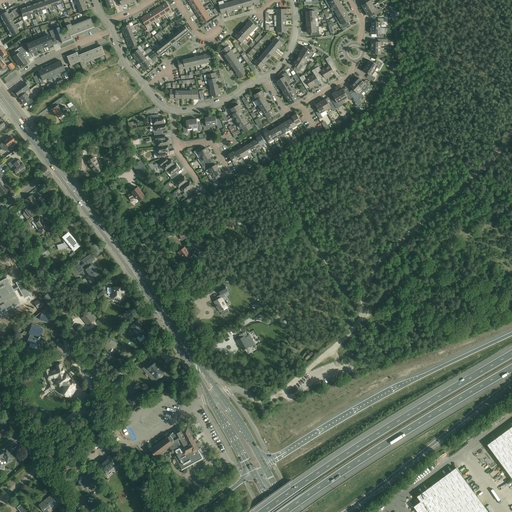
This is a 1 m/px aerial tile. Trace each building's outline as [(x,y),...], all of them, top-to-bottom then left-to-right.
[(48,0),(46,0),(42,1),(45,9),(49,8),(51,15),(53,14),(53,12),(52,11),(48,0)] [(48,0),(52,11),(55,10),(53,6),(57,5),(54,0),(48,0)] [(109,9),(115,7),(112,0),(106,0),(105,1),(109,9)] [(238,10),(235,0),(230,2),(232,11),(238,10)] [(243,8),(240,0),(236,0),(235,0),(238,10),(243,8)] [(365,11),(373,5),(372,3),(373,2),(372,0),(365,0),(367,2),(362,5),(365,11)] [(37,3),(41,15),(42,17),(44,16),(42,10),(45,9),(42,1),(37,3)] [(204,2),(203,1),(192,8),(195,13),(204,7),(201,4),(204,2)] [(171,18),(170,16),(168,13),(171,10),(166,2),(161,6),(168,17),(170,19),(171,18)] [(230,2),(224,4),(227,13),(232,11),(230,2)] [(342,6),(339,2),(332,6),(334,11),(342,6)] [(31,5),(34,13),(37,12),(39,16),(40,18),(42,17),(41,15),(37,3),(31,5)] [(74,10),(78,9),(80,12),(87,9),(85,3),(73,8),(74,10)] [(227,13),(224,4),(219,5),(221,14),(227,13)] [(31,5),(25,7),(30,19),(32,18),(31,14),(34,13),(31,5)] [(373,5),(365,11),(368,16),(373,12),(375,16),(382,11),(380,8),(378,9),(377,7),(375,8),(373,5)] [(168,17),(161,6),(156,9),(161,17),(165,15),(166,18),(168,17)] [(342,6),(334,11),(332,13),(333,15),(336,13),(337,16),(345,11),(342,6)] [(20,9),(23,17),(26,16),(28,20),(30,19),(25,7),(20,9)] [(204,7),(195,13),(199,18),(210,11),(209,9),(206,11),(204,7)] [(306,17),(318,16),(317,7),(308,8),(308,11),(305,11),(306,17)] [(156,9),(151,12),(158,23),(160,22),(158,19),(161,17),(156,9)] [(0,16),(2,21),(13,14),(12,12),(8,14),(6,11),(0,14),(0,16)] [(211,12),(210,11),(199,18),(202,23),(210,18),(208,14),(211,12)] [(337,16),(335,17),(337,22),(348,16),(345,11),(337,16)] [(13,14),(2,21),(5,26),(12,22),(11,19),(14,16),(14,17),(18,15),(17,12),(13,14)] [(158,23),(151,12),(146,15),(151,23),(155,21),(156,24),(158,23)] [(151,23),(146,15),(141,19),(148,30),(150,29),(148,26),(151,23)] [(351,21),(348,16),(337,22),(342,29),(350,25),(348,22),(351,21)] [(91,18),(71,26),(68,18),(63,20),(68,31),(58,34),(61,42),(71,39),(70,36),(94,27),(91,18)] [(371,28),(381,28),(381,25),(383,25),(383,22),(385,22),(385,18),(378,18),(378,22),(371,22),(371,28)] [(5,26),(8,31),(19,25),(21,24),(23,23),(22,20),(18,23),(14,25),(12,22),(5,26)] [(246,25),(253,31),(257,27),(250,20),(246,25)] [(19,32),(17,29),(22,26),(21,24),(19,25),(8,31),(11,36),(19,32)] [(129,24),(121,27),(123,32),(134,28),(133,26),(130,27),(129,24)] [(179,27),(177,25),(175,27),(177,28),(178,31),(176,33),(181,39),(186,36),(179,27)] [(180,25),(179,27),(186,36),(190,32),(185,26),(182,28),(180,25)] [(246,25),(243,29),(249,35),(253,31),(246,25)] [(319,27),(316,27),(307,28),(307,33),(310,33),(311,36),(319,35),(319,27)] [(123,32),(125,38),(133,34),(132,32),(135,31),(135,30),(134,28),(123,32)] [(381,28),(371,28),(371,34),(377,34),(377,37),(384,37),(384,34),(381,34),(381,28)] [(249,35),(243,29),(239,32),(246,39),(249,35)] [(172,32),(170,34),(177,43),(181,39),(176,33),(174,34),(172,32)] [(246,39),(239,32),(234,36),(241,43),(246,39)] [(134,37),(133,34),(125,38),(127,43),(138,38),(137,36),(134,37)] [(170,38),(168,39),(173,46),(177,43),(170,34),(168,35),(170,38)] [(52,44),(49,35),(44,37),(48,46),(52,44)] [(48,46),(44,37),(40,39),(43,48),(48,46)] [(159,37),(157,38),(162,44),(159,46),(165,53),(169,49),(162,40),(159,37)] [(271,42),(278,48),(279,48),(283,44),(275,37),(271,42)] [(138,38),(127,43),(130,48),(137,45),(136,42),(139,41),(138,38)] [(43,48),(40,39),(35,40),(39,50),(43,48)] [(162,40),(169,49),(173,46),(168,39),(165,41),(164,39),(162,40)] [(371,42),(371,48),(381,48),(381,45),(383,45),(383,42),(386,42),(386,39),(377,39),(377,42),(371,42)] [(39,50),(35,40),(31,42),(35,52),(39,50)] [(35,52),(31,42),(26,44),(30,53),(35,52)] [(271,42),(268,46),(275,52),(278,48),(271,42)] [(301,51),(311,58),(316,50),(308,45),(307,48),(304,46),(301,51)] [(160,56),(165,53),(159,46),(157,48),(155,46),(153,47),(160,56)] [(224,56),(232,51),(228,46),(220,51),(224,56)] [(275,52),(268,46),(265,50),(271,56),(275,52)] [(26,61),(21,54),(24,53),(20,47),(14,52),(15,55),(13,57),(20,66),(26,61)] [(87,63),(105,56),(102,47),(78,57),(77,54),(68,57),(71,66),(81,62),(85,72),(90,70),(87,63)] [(381,48),(371,48),(371,54),(377,54),(377,57),(385,57),(385,54),(381,54),(381,48)] [(132,54),(135,59),(144,51),(143,50),(140,51),(138,49),(132,54)] [(271,56),(265,50),(261,54),(268,60),(271,56)] [(143,55),(146,53),(144,51),(135,59),(139,63),(145,58),(143,55)] [(235,55),(232,51),(224,56),(227,60),(235,55)] [(301,51),(298,56),(306,61),(308,58),(310,59),(311,58),(301,51)] [(204,54),(204,55),(206,64),(212,62),(210,53),(204,54)] [(261,54),(258,58),(265,64),(268,60),(261,54)] [(238,59),(235,55),(227,60),(230,64),(238,59)] [(306,61),(298,56),(296,60),(303,65),(305,66),(306,64),(304,63),(306,61)] [(325,68),(330,76),(334,74),(333,72),(337,70),(328,57),(325,59),(329,65),(325,68)] [(145,58),(139,63),(142,67),(151,60),(149,58),(147,60),(145,58)] [(265,64),(258,58),(254,63),(261,69),(265,64)] [(185,68),(183,60),(183,59),(177,60),(179,70),(185,68)] [(238,59),(230,64),(233,69),(241,64),(238,59)] [(152,62),(151,60),(142,67),(146,71),(152,66),(150,64),(152,62)] [(303,65),(296,60),(293,65),(295,67),(294,69),(299,72),(303,65)] [(369,60),(366,66),(375,71),(376,68),(379,69),(382,63),(377,60),(375,64),(369,60)] [(57,63),(61,72),(65,70),(67,73),(69,72),(67,66),(64,67),(61,61),(57,63)] [(61,72),(57,63),(52,65),(56,74),(61,72)] [(244,68),(241,64),(233,69),(237,73),(244,68)] [(56,74),(52,65),(48,67),(52,76),(56,74)] [(375,71),(366,66),(363,71),(369,74),(367,77),(373,81),(375,78),(372,76),(375,71)] [(52,76),(48,67),(43,69),(48,78),(52,76)] [(330,76),(325,68),(320,70),(318,67),(315,69),(321,79),(324,78),(325,79),(330,76)] [(244,68),(237,73),(236,73),(239,79),(247,73),(244,68)] [(48,78),(43,69),(39,71),(42,77),(39,79),(42,84),(44,83),(43,80),(48,78)] [(321,79),(315,69),(311,71),(314,74),(309,77),(315,86),(319,83),(318,81),(321,79)] [(208,81),(216,79),(217,79),(215,72),(206,75),(208,81)] [(116,95),(124,105),(131,99),(127,94),(132,90),(120,76),(110,84),(111,85),(96,98),(102,106),(116,95)] [(287,81),(284,76),(276,81),(279,86),(287,81)] [(303,76),(299,78),(306,89),(309,87),(310,88),(315,86),(309,77),(305,79),(303,76)] [(357,77),(353,81),(361,89),(364,92),(366,89),(366,90),(368,88),(370,89),(373,87),(371,85),(370,86),(365,80),(363,82),(358,78),(357,77)] [(289,80),(287,81),(279,86),(282,90),(290,86),(288,83),(290,82),(289,80)] [(359,100),(363,95),(361,94),(364,92),(361,89),(353,81),(349,85),(350,86),(353,90),(353,91),(354,92),(351,95),(352,98),(358,106),(361,104),(359,100)] [(29,88),(25,82),(14,90),(18,96),(29,88)] [(82,82),(75,87),(86,100),(92,95),(91,94),(94,91),(89,85),(86,87),(82,82)] [(290,86),(282,90),(285,95),(295,89),(293,87),(291,88),(290,86)] [(219,88),(218,89),(210,91),(211,97),(221,94),(219,88)] [(295,92),(295,91),(295,89),(285,95),(288,100),(295,95),(294,93),(295,92)] [(343,89),(337,92),(343,100),(345,99),(346,100),(348,99),(349,100),(352,98),(351,95),(349,92),(346,94),(343,89)] [(263,96),(264,96),(261,91),(254,95),(256,100),(263,96)] [(24,104),(29,100),(27,96),(28,95),(26,92),(19,98),(24,104)] [(343,100),(337,92),(332,95),(336,100),(333,102),(336,109),(340,107),(337,103),(343,100)] [(297,98),(295,95),(288,100),(290,104),(298,100),(300,98),(299,97),(298,97),(297,98)] [(256,100),(255,101),(258,105),(266,101),(263,96),(256,100)] [(320,102),(325,111),(328,109),(329,111),(331,109),(333,111),(336,109),(332,103),(329,104),(325,99),(320,102)] [(258,105),(260,108),(257,109),(259,111),(261,110),(269,105),(266,101),(258,105)] [(325,111),(320,102),(315,105),(318,111),(315,112),(319,119),(322,117),(320,114),(325,111)] [(240,110),(241,109),(238,104),(230,109),(232,112),(231,112),(231,114),(231,115),(240,110)] [(52,109),(52,110),(53,110),(58,118),(64,114),(63,113),(67,110),(65,107),(60,109),(60,108),(59,107),(58,106),(58,105),(52,109)] [(271,110),(269,105),(261,110),(264,115),(265,114),(272,110),(271,110)] [(87,121),(92,119),(87,109),(83,111),(85,115),(84,115),(87,121)] [(272,109),(271,110),(272,110),(265,114),(268,119),(275,114),(272,109)] [(231,115),(230,116),(231,117),(233,117),(234,117),(235,119),(243,115),(240,110),(231,115)] [(296,125),(301,122),(296,114),(291,117),(292,118),(296,125)] [(150,119),(152,119),(153,125),(154,125),(156,125),(164,124),(164,117),(158,118),(158,115),(150,116),(150,119)] [(243,115),(235,119),(237,122),(235,123),(237,125),(246,119),(243,115)] [(219,119),(216,119),(216,116),(210,117),(211,126),(212,126),(216,125),(218,129),(223,128),(219,119)] [(205,118),(205,120),(201,121),(202,127),(203,127),(204,131),(208,130),(209,129),(208,128),(212,127),(212,126),(211,126),(210,117),(205,118)] [(292,118),(287,121),(292,128),(297,126),(296,125),(292,118)] [(200,121),(197,122),(196,119),(191,120),(192,128),(198,128),(198,131),(201,131),(200,121)] [(246,119),(237,125),(236,125),(237,127),(239,126),(241,129),(242,128),(248,124),(246,119)] [(192,128),(191,120),(186,120),(187,127),(183,127),(184,134),(188,133),(187,129),(192,128)] [(292,128),(287,121),(283,123),(287,131),(290,130),(291,132),(293,131),(292,129),(292,128)] [(156,125),(153,126),(153,128),(154,129),(154,130),(155,132),(155,135),(162,134),(162,131),(167,130),(166,123),(164,124),(156,125)] [(242,128),(243,131),(241,132),(243,134),(252,128),(249,123),(248,124),(242,128)] [(283,123),(278,126),(283,134),(284,136),(285,135),(286,134),(285,133),(287,131),(283,123)] [(283,134),(278,126),(273,129),(278,137),(283,134)] [(273,129),(269,132),(274,140),(278,137),(273,129)] [(126,151),(131,148),(122,131),(116,134),(126,151)] [(269,132),(268,131),(263,134),(269,142),(274,140),(269,132)] [(163,139),(162,135),(155,136),(156,140),(158,140),(159,146),(159,147),(168,145),(169,145),(168,138),(163,139)] [(261,146),(266,143),(261,135),(256,138),(257,139),(261,146)] [(0,146),(3,150),(5,149),(6,151),(12,147),(10,144),(14,141),(10,136),(0,144),(0,146)] [(257,139),(252,142),(258,151),(260,150),(259,148),(262,147),(261,146),(257,139)] [(252,142),(247,144),(252,152),(255,151),(256,153),(258,152),(258,151),(252,142)] [(243,147),(247,155),(248,155),(249,158),(251,156),(250,154),(252,152),(247,144),(243,147)] [(159,147),(159,146),(157,147),(158,154),(157,154),(158,158),(166,157),(165,153),(169,152),(168,145),(159,147)] [(243,147),(238,150),(243,158),(247,155),(243,147)] [(209,152),(206,148),(201,151),(199,149),(194,152),(195,154),(197,153),(197,154),(199,155),(200,154),(201,157),(209,152)] [(238,150),(234,153),(239,162),(239,163),(240,162),(241,160),(240,159),(243,158),(238,150)] [(201,157),(198,159),(203,167),(208,164),(206,160),(212,157),(209,152),(201,157)] [(234,153),(233,152),(228,155),(233,162),(235,161),(236,162),(238,162),(239,162),(234,153)] [(99,164),(94,157),(93,156),(89,158),(91,160),(88,162),(97,173),(102,168),(101,167),(103,165),(101,163),(99,164)] [(165,158),(164,159),(159,163),(161,166),(162,165),(166,171),(168,170),(167,170),(175,165),(174,165),(170,159),(168,161),(165,158)] [(14,159),(7,164),(12,169),(13,168),(16,173),(19,172),(22,169),(22,170),(23,171),(24,171),(25,171),(25,170),(25,169),(25,168),(25,167),(19,159),(16,161),(14,159)] [(142,164),(136,169),(141,177),(148,173),(142,164)] [(176,164),(174,165),(175,165),(167,170),(168,170),(172,176),(170,177),(172,179),(178,175),(176,172),(180,169),(176,164)] [(211,168),(208,164),(203,167),(208,175),(219,169),(216,164),(211,168)] [(221,174),(219,169),(208,175),(212,183),(220,178),(219,175),(221,174)] [(188,182),(183,176),(179,180),(178,177),(172,182),(174,184),(175,183),(180,188),(181,187),(188,182)] [(189,181),(188,182),(181,187),(185,193),(183,194),(186,197),(191,193),(190,191),(191,190),(191,189),(191,188),(193,187),(189,181)] [(131,202),(135,200),(134,199),(137,197),(139,201),(145,196),(138,187),(132,191),(133,192),(128,195),(131,202)] [(39,205),(40,204),(41,205),(45,201),(42,197),(36,201),(32,195),(24,201),(27,204),(29,203),(31,207),(29,208),(29,207),(24,210),(30,218),(34,215),(32,213),(38,208),(35,205),(38,203),(39,205)] [(32,223),(41,233),(44,231),(42,228),(46,226),(40,217),(32,223)] [(188,230),(179,233),(182,240),(191,237),(188,230)] [(80,245),(69,233),(64,237),(63,237),(64,241),(65,241),(65,243),(57,245),(58,245),(59,250),(59,249),(69,246),(73,251),(74,250),(75,250),(80,245)] [(41,249),(42,250),(27,259),(31,266),(35,263),(34,261),(47,254),(44,247),(41,249)] [(190,257),(189,257),(190,256),(188,253),(188,252),(184,247),(178,252),(181,255),(182,255),(186,259),(187,259),(186,262),(188,263),(189,262),(189,261),(193,261),(195,260),(195,256),(197,256),(199,255),(200,251),(195,251),(193,252),(193,256),(191,256),(190,257)] [(70,269),(76,277),(84,271),(82,268),(86,265),(88,268),(86,270),(90,275),(86,277),(91,284),(95,281),(93,278),(99,274),(92,265),(90,263),(95,259),(91,254),(83,261),(84,263),(80,266),(79,263),(70,269)] [(11,290),(12,292),(14,291),(19,288),(19,289),(20,288),(25,296),(30,294),(22,279),(19,280),(16,282),(18,286),(11,290)] [(9,284),(1,288),(0,288),(0,305),(3,304),(6,310),(11,307),(8,302),(17,297),(16,294),(14,291),(12,292),(11,290),(9,284)] [(228,291),(224,284),(217,289),(220,295),(221,295),(224,293),(228,291)] [(98,299),(106,292),(103,287),(94,294),(98,299)] [(121,298),(121,293),(125,293),(125,287),(112,287),(112,293),(113,293),(113,298),(114,298),(121,298)] [(227,307),(225,304),(222,298),(225,296),(224,293),(221,295),(220,295),(214,298),(216,301),(214,302),(217,306),(216,306),(216,307),(216,306),(217,308),(217,309),(218,308),(220,311),(221,312),(223,315),(225,314),(229,312),(227,307)] [(34,318),(43,320),(43,321),(48,323),(51,313),(43,310),(34,318)] [(96,319),(89,311),(81,318),(88,326),(96,319)] [(262,316),(259,311),(252,316),(255,321),(262,316)] [(139,335),(144,331),(139,325),(141,323),(138,320),(133,325),(134,327),(132,328),(139,335)] [(32,325),(30,325),(22,334),(21,334),(28,336),(28,337),(29,337),(28,342),(31,343),(29,347),(43,351),(42,351),(42,341),(43,341),(43,340),(39,339),(43,328),(32,325)] [(240,335),(241,338),(237,341),(239,344),(241,346),(240,346),(242,350),(244,349),(244,350),(245,349),(249,346),(250,348),(255,345),(249,334),(247,336),(245,332),(240,335)] [(65,357),(72,353),(68,339),(64,341),(64,343),(59,347),(58,346),(55,350),(65,357)] [(109,339),(106,344),(111,347),(112,344),(116,346),(118,343),(109,339)] [(156,380),(158,379),(160,379),(163,377),(163,375),(165,373),(161,368),(160,369),(153,361),(149,364),(146,361),(140,366),(146,374),(150,371),(152,373),(151,374),(156,380)] [(60,386),(62,385),(62,384),(65,386),(61,393),(67,397),(68,396),(69,397),(77,384),(75,384),(76,383),(71,381),(68,379),(70,378),(67,374),(65,375),(64,372),(65,372),(63,367),(63,368),(61,364),(56,365),(58,369),(50,372),(49,369),(44,370),(46,375),(47,375),(49,380),(58,377),(59,380),(57,382),(60,386)] [(143,398),(138,393),(132,398),(137,403),(143,398)] [(511,426),(507,430),(487,445),(511,478),(511,426)] [(150,449),(155,456),(156,456),(155,456),(168,446),(171,450),(172,449),(174,450),(173,452),(175,455),(174,456),(182,470),(203,458),(199,450),(195,441),(196,440),(196,439),(196,437),(194,437),(193,438),(187,428),(181,431),(180,430),(176,432),(177,433),(174,434),(173,432),(150,449)] [(10,450),(9,450),(6,446),(0,449),(0,463),(3,465),(7,462),(14,458),(10,453),(11,452),(10,450)] [(106,472),(106,473),(107,473),(108,473),(109,472),(109,471),(109,470),(118,463),(111,455),(99,465),(105,473),(106,472)] [(488,511),(456,468),(417,497),(421,501),(414,506),(417,511),(488,511)] [(81,479),(79,481),(80,484),(82,487),(84,488),(87,486),(89,487),(91,485),(90,483),(94,480),(94,478),(90,473),(85,476),(83,476),(81,477),(81,479)] [(67,500),(63,494),(61,493),(57,496),(63,504),(67,500)] [(46,511),(59,502),(53,494),(39,505),(44,511),(46,511)]
